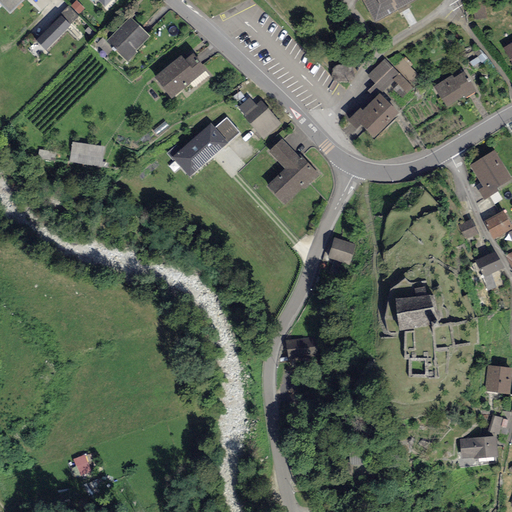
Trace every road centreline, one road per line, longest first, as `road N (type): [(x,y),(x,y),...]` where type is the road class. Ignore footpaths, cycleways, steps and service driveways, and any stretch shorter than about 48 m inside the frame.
road 1 (tertiary): [(291,511),(268,366),(352,166)]
road 2 (unclassified): [(352,166),(175,0)]
road 3 (residential): [(448,150),(511,276)]
